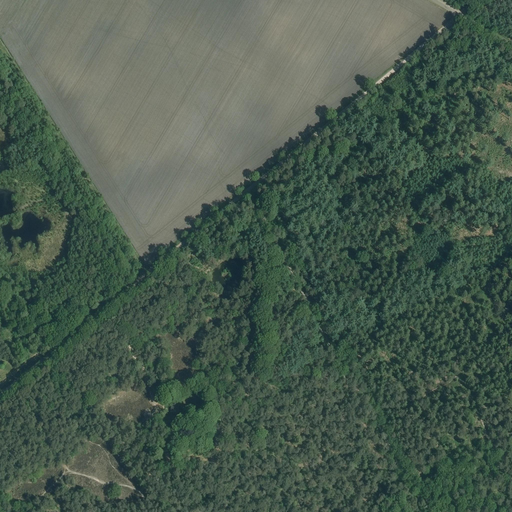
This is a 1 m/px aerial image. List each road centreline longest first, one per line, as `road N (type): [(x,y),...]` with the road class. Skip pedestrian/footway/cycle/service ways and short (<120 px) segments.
road 1 (track): [(94,314),(122,333),(172,435),(171,449),(198,468),(220,432),(250,407),(308,307)]
road 2 (track): [(419,501),(365,392),(338,371),(262,211),(244,191)]
road 3 (track): [(0,391),(244,191)]
road 4 (track): [(244,191),(460,15)]
road 5 (track): [(142,274),(0,49)]
road 6 (track): [(125,293),(55,165),(0,100)]
